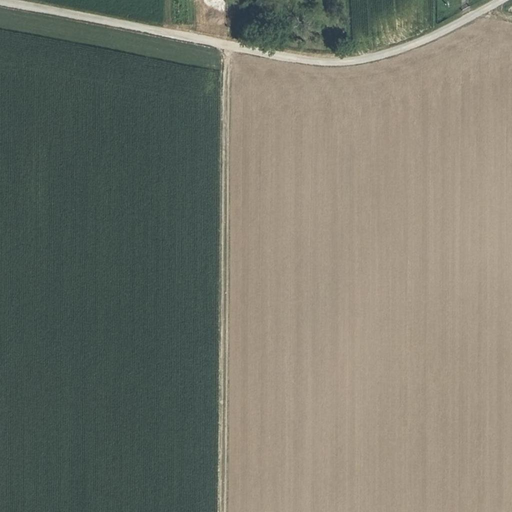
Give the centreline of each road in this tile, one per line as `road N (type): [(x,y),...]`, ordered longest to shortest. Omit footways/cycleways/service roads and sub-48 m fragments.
road 1 (track): [(0,4),(336,65),(389,56),(504,0)]
road 2 (track): [(225,46),(222,511)]
